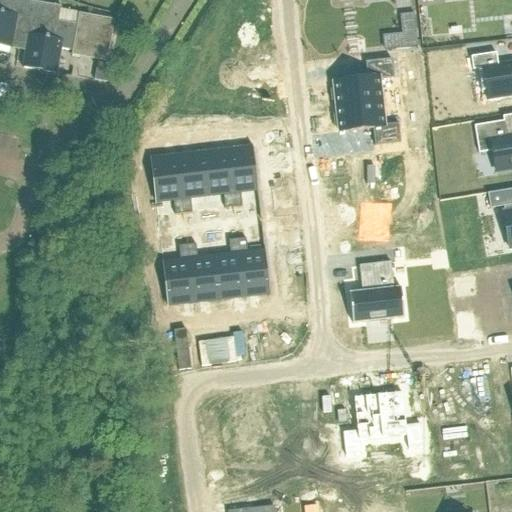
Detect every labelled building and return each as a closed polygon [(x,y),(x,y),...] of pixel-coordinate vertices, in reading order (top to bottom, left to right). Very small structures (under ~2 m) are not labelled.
[(0,0),(0,47),(27,52),(24,69),(56,74),(61,50),(73,52),(72,57),(108,63),(115,21),(79,14),(77,25),(59,22),(62,7),(17,0),(0,0)] [(414,15),(399,16),(401,33),(416,32),(414,15)] [(496,55),(471,59),(473,71),(482,70),(487,101),(511,96),(511,64),(498,67),(496,55)] [(334,90),(330,90),(331,102),(335,102),(336,109),(381,104),(379,81),(393,79),(391,60),(365,63),(367,80),(333,84),(334,90)] [(337,116),(333,116),(334,128),(338,128),(339,134),(372,130),(374,147),(400,144),(398,125),(384,127),(381,104),(336,109),(337,116)] [(503,123),(474,128),(478,155),(492,153),(495,172),(511,169),(511,136),(507,138),(504,122),(503,123)] [(252,148),(227,151),(233,209),(242,208),(241,201),(240,194),(258,192),(252,146),(251,146),(252,148)] [(227,151),(202,154),(207,198),(223,196),(225,210),(233,209),(227,151)] [(202,154),(177,157),(183,215),(192,214),(190,200),(207,198),(202,154)] [(177,157),(151,160),(156,204),(173,202),(175,216),(183,215),(177,157)] [(339,205),(391,199),(387,160),(359,163),(361,178),(336,181),(339,205)] [(511,190),(487,195),(490,210),(503,208),(504,214),(503,214),(509,250),(511,249),(511,190)] [(396,238),(391,199),(339,205),(342,229),(366,226),(367,241),(396,238)] [(246,240),(237,241),(244,298),(269,295),(269,298),(270,298),(265,252),(247,254),(246,240)] [(230,256),(214,258),(219,301),(244,298),(237,241),(229,242),(230,256)] [(164,263),(163,263),(168,307),(194,304),(187,246),(178,247),(180,262),(164,264),(164,263)] [(196,246),(187,246),(194,304),(219,301),(214,258),(197,260),(196,246)] [(362,293),(349,294),(352,325),(404,319),(400,288),(393,289),(390,264),(359,267),(360,282),(364,282),(365,292),(362,293)] [(0,284),(0,305),(6,324),(22,319),(10,281),(0,284)] [(475,336),(473,320),(455,322),(457,338),(475,336)] [(384,394),(377,395),(383,441),(405,438),(407,452),(424,450),(421,424),(406,426),(403,392),(396,393),(396,389),(384,391),(384,394)] [(356,431),(341,433),(344,459),(361,457),(360,443),(383,441),(377,395),(371,396),(370,392),(358,393),(359,397),(352,398),(356,431)] [(97,494),(112,499),(116,486),(101,482),(97,494)] [(332,511),(331,501),(318,503),(319,511),(332,511)]
